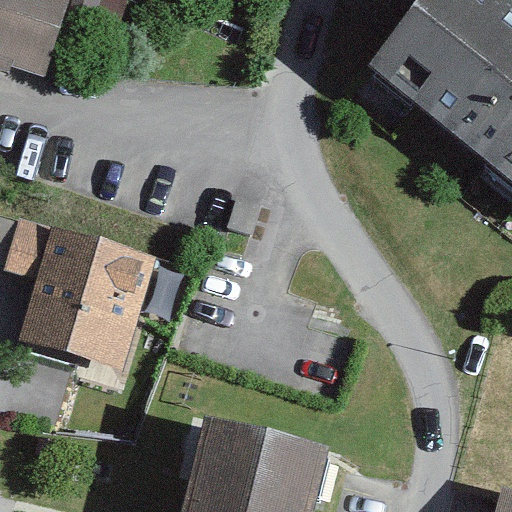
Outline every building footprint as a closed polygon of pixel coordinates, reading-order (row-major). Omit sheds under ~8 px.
[(80,0),(0,0),(0,66),(57,82),(80,0)] [(511,4),(506,0),(427,0),(373,67),(511,179),(511,4)] [(120,366),(153,256),(22,217),(7,268),(39,278),(22,337),(120,366)] [(314,511),(330,453),(210,422),(186,511),(314,511)] [(511,511),(511,504),(482,497),(478,511),(511,511)]
